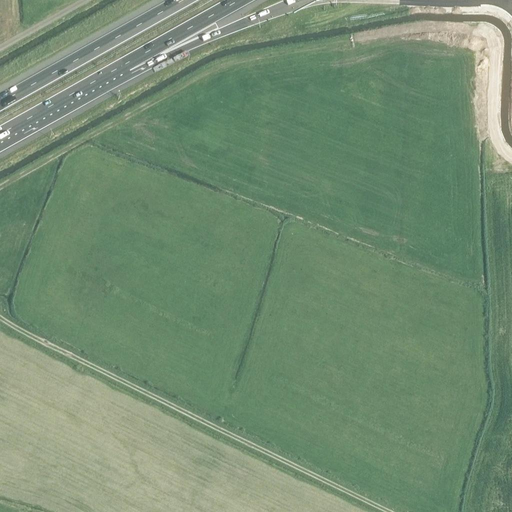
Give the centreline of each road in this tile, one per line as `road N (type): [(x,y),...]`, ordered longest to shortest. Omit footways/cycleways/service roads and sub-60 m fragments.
road 1 (track): [(0,187),(216,65),(423,29),(479,31),(492,40),(493,131),(511,157)]
road 2 (track): [(385,511),(0,320)]
road 3 (motorway): [(183,0),(0,102)]
road 4 (motorway): [(125,65),(305,1)]
road 5 (motorway): [(0,135),(125,65)]
road 6 (motorway): [(125,65),(243,0)]
